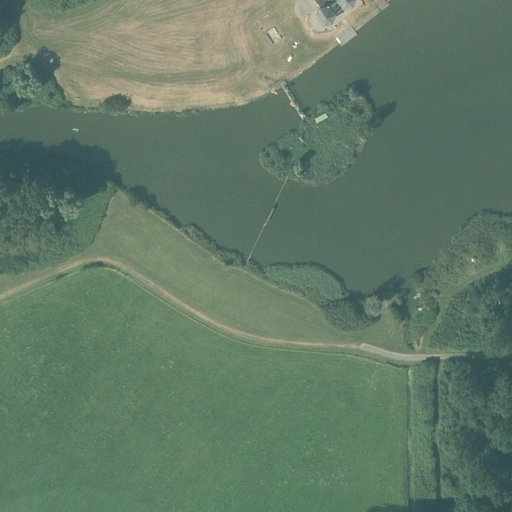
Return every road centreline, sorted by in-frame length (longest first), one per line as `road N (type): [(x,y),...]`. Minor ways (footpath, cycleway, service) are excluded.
road 1 (unknown): [(0,296),(103,260),(247,336),(363,346)]
road 2 (unknown): [(511,265),(466,282),(431,326),(437,511)]
road 3 (track): [(363,346),(407,357),(511,355)]
